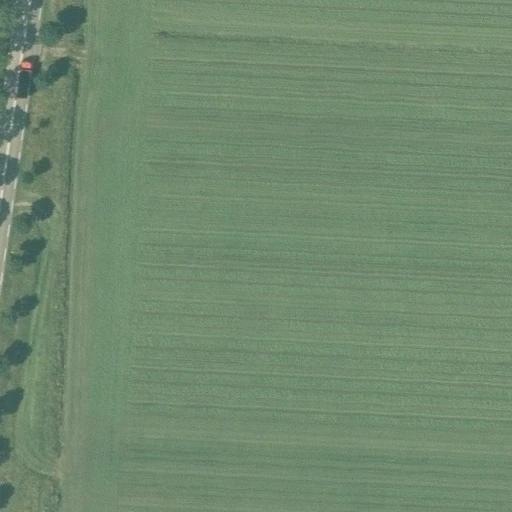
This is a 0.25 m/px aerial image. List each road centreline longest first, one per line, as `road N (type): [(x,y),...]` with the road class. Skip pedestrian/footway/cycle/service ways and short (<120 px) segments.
road 1 (track): [(65,0),(40,511)]
road 2 (primary): [(0,202),(29,0)]
